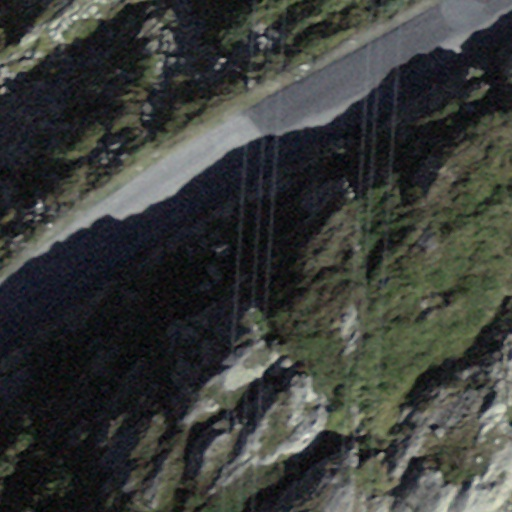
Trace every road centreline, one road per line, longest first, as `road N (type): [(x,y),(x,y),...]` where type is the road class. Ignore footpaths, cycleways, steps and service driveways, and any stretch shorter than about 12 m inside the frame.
road 1 (tertiary): [(501,0),(173,192),(0,312)]
road 2 (trunk): [(114,511),(301,0)]
